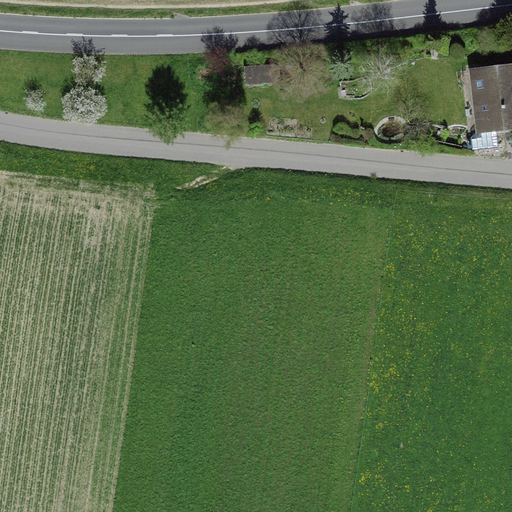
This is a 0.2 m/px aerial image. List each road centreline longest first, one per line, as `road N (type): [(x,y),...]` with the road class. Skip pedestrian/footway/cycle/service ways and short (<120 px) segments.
road 1 (residential): [(0,130),(511,182)]
road 2 (primary): [(0,29),(162,36),(511,3)]
